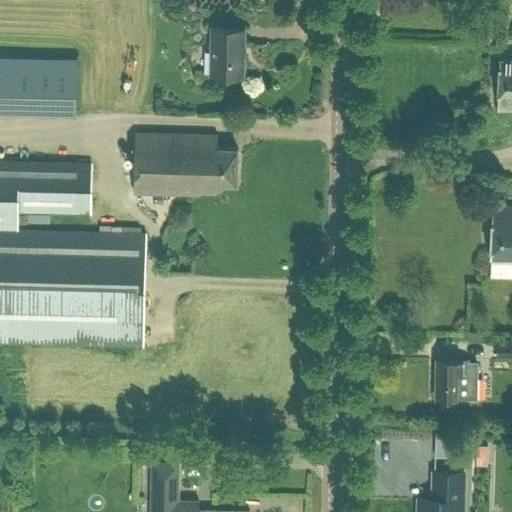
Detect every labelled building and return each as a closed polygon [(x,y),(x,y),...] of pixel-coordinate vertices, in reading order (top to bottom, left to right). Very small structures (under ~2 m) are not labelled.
[(243,74),(244,26),(212,25),(211,73),(243,74)] [(76,57),(0,55),(0,108),(75,110),(76,57)] [(511,108),(511,57),(500,57),(498,108),(511,108)] [(237,182),(237,147),(217,146),(217,134),(135,131),(134,192),(200,194),(200,189),(216,190),(216,181),(237,182)] [(145,232),(89,231),(18,229),(18,210),(89,212),(90,162),(0,159),(0,339),(142,343),(145,232)] [(511,204),(494,204),(492,255),(511,255),(511,204)] [(458,397),(476,397),(477,361),(468,361),(468,358),(436,357),(435,397),(458,397)] [(435,470),(434,485),(434,497),(418,497),(417,511),(460,511),(462,470),(435,470)] [(203,478),(188,478),(188,496),(202,496),(203,478)] [(249,511),(250,509),(198,508),(198,499),(162,498),(161,511),(249,511)]
